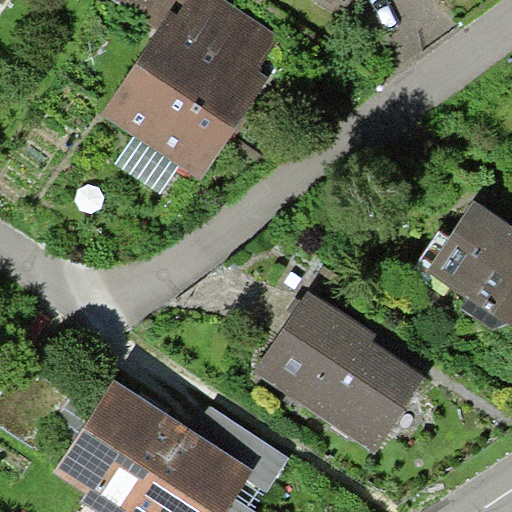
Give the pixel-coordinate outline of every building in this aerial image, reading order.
[(119,0),(153,23),(167,0),(119,0)] [(192,167),(243,91),(214,72),(221,62),(216,59),(218,55),(206,47),(204,51),(174,31),(117,117),(136,129),(113,163),(158,193),(181,159),(192,167)] [(511,317),(511,230),(475,206),(450,243),(435,232),(406,275),(439,297),(445,288),(462,300),(463,298),(506,326),(511,317)] [(355,332),(304,297),(260,363),(309,395),(302,405),(370,451),(416,381),(351,338),(355,332)] [(0,399),(0,430),(29,449),(63,397),(20,369),(0,399)] [(90,490),(112,511),(122,511),(174,433),(107,390),(56,467),(90,490)] [(191,444),(174,433),(122,511),(218,511),(242,476),(258,487),(277,459),(210,415),(191,444)]
